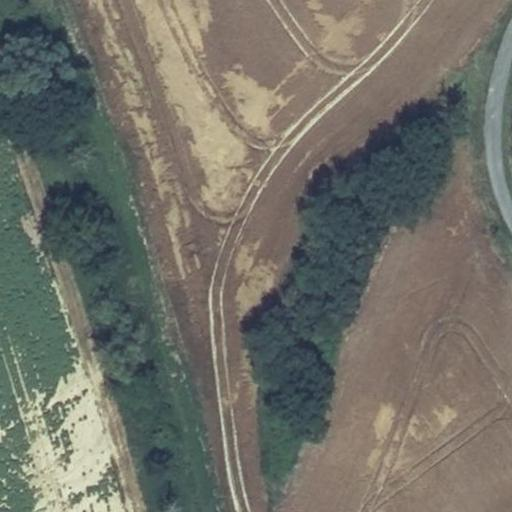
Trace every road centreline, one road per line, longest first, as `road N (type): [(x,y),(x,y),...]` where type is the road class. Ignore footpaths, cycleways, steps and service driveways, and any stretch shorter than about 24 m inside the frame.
road 1 (track): [(0,76),(58,189),(100,373),(145,467),(150,511)]
road 2 (unclassified): [(511,217),(493,131),(511,40)]
